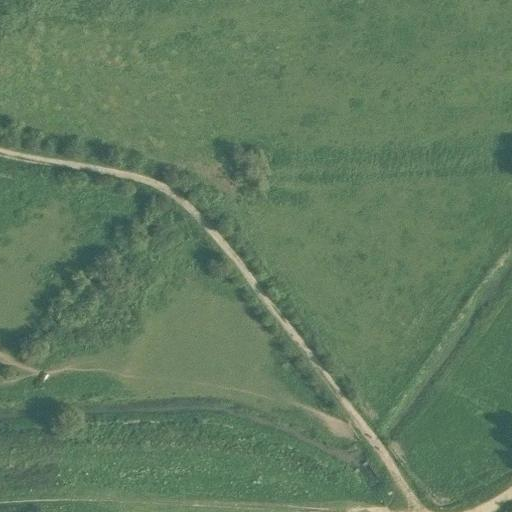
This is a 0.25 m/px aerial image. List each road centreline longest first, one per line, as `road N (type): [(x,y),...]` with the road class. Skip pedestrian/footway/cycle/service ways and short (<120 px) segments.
road 1 (track): [(422,511),(340,388),(183,203),(148,182),(0,152)]
road 2 (track): [(0,502),(102,498),(316,511)]
